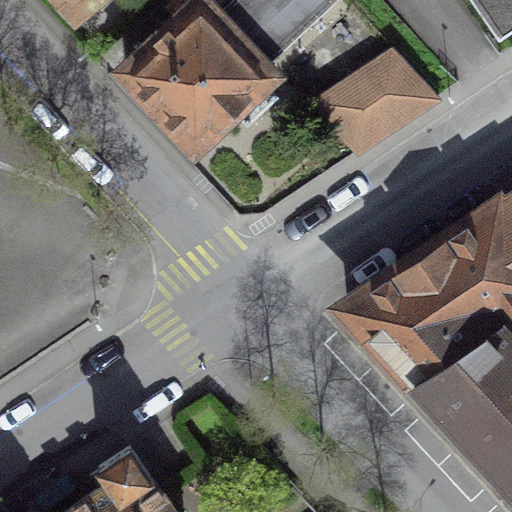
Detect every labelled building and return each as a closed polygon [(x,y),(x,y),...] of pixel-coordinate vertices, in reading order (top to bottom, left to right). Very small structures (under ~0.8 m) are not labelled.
[(62,0),(74,12),(87,0),(62,0)] [(196,0),(181,15),(124,68),(194,141),(232,105),(247,121),(276,93),(262,77),(269,71),(263,64),(202,0),(196,0)] [(196,0),(202,0),(263,64),(330,0),(230,0),(228,2),(226,0),(173,0),(169,4),(181,15),(196,0)] [(511,26),(511,0),(474,0),(499,35),(511,26)] [(365,65),(313,100),(359,149),(436,95),(399,56),(373,74),(365,65)] [(511,190),(343,303),(511,484),(511,190)] [(108,480),(67,507),(70,511),(174,511),(129,445),(98,465),(108,480)]
